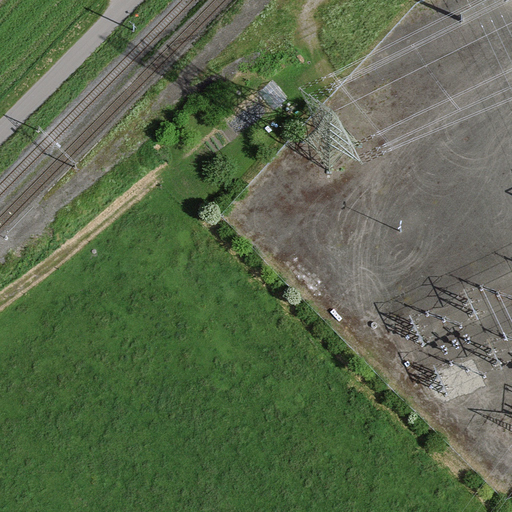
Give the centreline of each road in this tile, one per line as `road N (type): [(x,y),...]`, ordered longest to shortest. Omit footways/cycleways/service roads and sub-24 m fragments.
road 1 (track): [(0,263),(33,227),(309,0)]
road 2 (unclassified): [(0,136),(131,0)]
